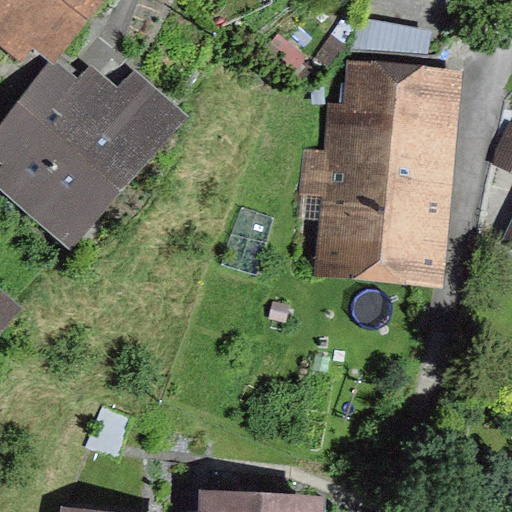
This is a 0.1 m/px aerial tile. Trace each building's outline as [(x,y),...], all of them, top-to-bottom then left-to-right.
[(3,0),(0,4),(0,43),(19,60),(42,32),(63,49),(104,0),(3,0)] [(355,21),(350,52),(424,58),(428,34),(355,21)] [(57,57),(0,131),(0,168),(68,229),(148,138),(141,131),(164,105),(111,58),(88,85),(57,57)] [(304,187),(347,191),(341,260),(420,268),(437,73),(358,65),(354,114),(330,111),(326,155),(307,154),(304,187)] [(511,131),(502,153),(511,157),(511,131)] [(314,511),(315,509),(210,503),(209,511),(314,511)]
